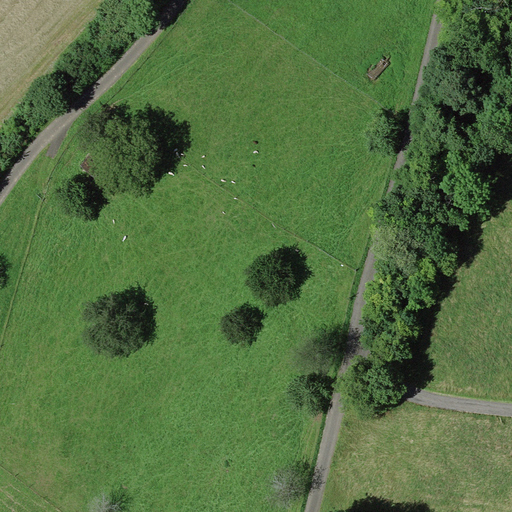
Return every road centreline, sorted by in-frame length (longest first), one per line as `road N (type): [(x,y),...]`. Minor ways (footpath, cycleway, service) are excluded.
road 1 (track): [(445,0),(314,511)]
road 2 (track): [(0,188),(180,0)]
road 3 (track): [(354,335),(377,371),(424,398),(511,409)]
